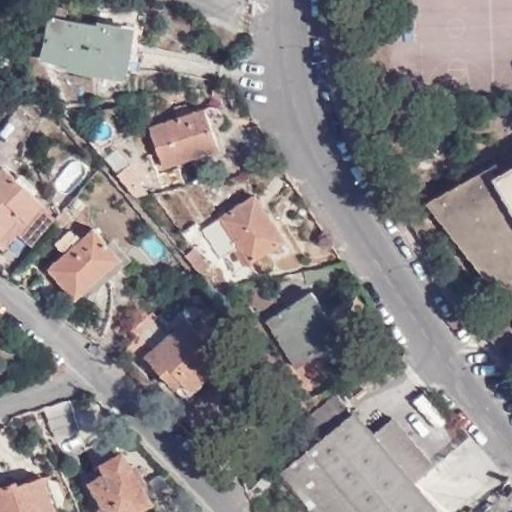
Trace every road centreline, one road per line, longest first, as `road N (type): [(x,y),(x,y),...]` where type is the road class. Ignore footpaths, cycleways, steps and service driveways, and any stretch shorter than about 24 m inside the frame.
road 1 (residential): [(511,442),(449,370),(305,142),(282,70),(284,0)]
road 2 (residential): [(227,511),(107,381),(0,290)]
